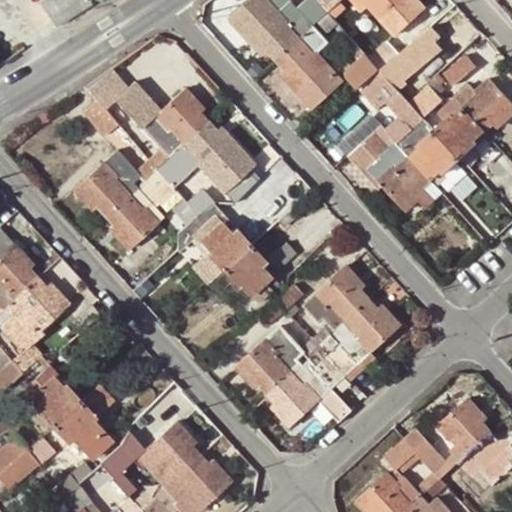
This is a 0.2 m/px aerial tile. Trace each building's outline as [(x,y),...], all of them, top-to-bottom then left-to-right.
[(43,0),(40,3),(57,29),(94,6),(90,0),(43,0)] [(267,48),(275,58),(314,24),(292,0),(246,0),(230,14),(258,46),(262,43),(267,48)] [(318,20),(328,11),(322,5),(317,0),(304,0),(305,0),(315,11),(310,16),(315,23),(318,20)] [(317,0),(322,5),(328,11),(339,2),(340,0),(317,0)] [(368,0),(354,0),(362,9),(367,4),(370,1),(368,0)] [(368,0),(370,1),(367,4),(394,34),(426,7),(419,0),(368,0)] [(328,11),(334,18),(344,8),(339,2),(328,11)] [(334,18),(328,11),(318,20),(327,32),(337,22),(334,18)] [(314,24),(275,58),(285,68),(291,75),(287,78),(313,106),(344,79),(318,51),(329,41),(314,24)] [(442,35),(433,26),(401,54),(383,71),(402,92),(410,85),(408,82),(445,50),(436,41),(442,35)] [(386,37),(366,53),(373,60),(391,43),(386,37)] [(263,52),(267,48),(262,43),(258,46),(263,52)] [(383,71),(401,54),(391,43),(373,60),(383,71)] [(359,90),(361,88),(383,71),(373,60),(366,53),(359,45),(354,50),(363,60),(350,72),(350,79),(359,90)] [(445,75),(455,85),(478,65),(469,54),(445,75)] [(291,75),(285,68),(281,72),(287,78),(291,75)] [(458,160),(462,156),(435,127),(402,92),(383,71),(361,88),(380,111),(396,99),(406,111),(385,130),(431,179),(441,171),(447,177),(445,178),(450,185),(467,170),(458,160)] [(116,124),(125,134),(135,125),(121,111),(135,98),(113,74),(90,96),(94,100),(116,124)] [(429,80),(441,93),(446,89),(434,76),(429,80)] [(457,96),(487,128),(494,123),(501,117),(504,121),(511,114),(511,102),(490,78),(477,90),(471,83),(457,96)] [(163,149),(169,156),(173,152),(209,121),(200,110),(194,105),(198,101),(185,87),(142,125),(164,148),(163,149)] [(487,128),(457,96),(445,106),(450,113),(435,127),(462,156),(477,143),(474,140),(487,128)] [(103,137),(116,124),(94,100),(79,112),(103,137)] [(194,105),(200,110),(203,106),(198,101),(194,105)] [(511,130),(511,114),(504,121),(497,127),(505,137),(511,130)] [(501,117),(494,123),(497,127),(504,121),(501,117)] [(209,121),(173,152),(190,171),(199,163),(224,191),(255,163),(227,133),(224,137),(218,131),(209,121)] [(437,185),(431,179),(385,130),(380,124),(346,154),(380,190),(384,186),(406,210),(418,199),(425,207),(442,191),(437,185)] [(222,128),(218,131),(224,137),(227,133),(222,128)] [(156,167),(169,156),(163,149),(150,161),(156,167)] [(144,179),(137,173),(117,150),(73,189),(85,202),(90,198),(95,205),(104,215),(135,187),(144,179)] [(156,167),(162,174),(175,162),(169,156),(156,167)] [(156,167),(150,161),(137,173),(144,179),(156,167)] [(162,200),(175,188),(162,174),(156,167),(144,179),(162,200)] [(441,171),(431,179),(437,185),(445,178),(447,177),(441,171)] [(163,218),(135,187),(104,215),(115,226),(121,232),(116,236),(129,250),(163,218)] [(304,220),(321,205),(312,195),(296,211),(304,220)] [(91,210),(95,205),(90,198),(85,202),(91,210)] [(279,222),(291,210),(284,203),(272,215),(279,222)] [(297,216),(291,210),(279,222),(284,227),(297,216)] [(202,240),(222,222),(215,213),(195,232),(202,240)] [(208,254),(224,271),(253,245),(237,227),(232,232),(222,222),(202,240),(211,251),(208,254)] [(121,232),(115,226),(110,230),(116,236),(121,232)] [(0,308),(37,276),(29,267),(24,260),(28,256),(2,227),(0,228),(0,308)] [(286,239),(265,258),(267,261),(277,269),(297,250),(286,239)] [(253,291),(262,282),(271,274),(263,264),(267,261),(265,258),(253,245),(224,271),(238,287),(241,284),(250,293),(253,291)] [(24,260),(29,267),(34,263),(28,256),(24,260)] [(332,331),(369,297),(360,288),(354,282),(359,278),(346,264),(303,304),(318,321),(321,319),(332,331)] [(241,302),(250,293),(241,284),(238,287),(224,271),(214,281),(236,306),(241,302)] [(262,282),(270,291),(279,282),(271,274),(262,282)] [(37,276),(0,308),(2,310),(6,306),(11,313),(10,314),(30,337),(68,302),(51,281),(46,286),(37,276)] [(282,309),(289,317),(297,310),(290,302),(306,288),(297,278),(287,287),(274,300),(282,309)] [(354,282),(360,288),(364,284),(359,278),(354,282)] [(253,316),(269,303),(263,297),(270,291),(262,282),(253,291),(260,299),(248,309),(253,316)] [(241,302),(248,309),(260,299),(253,291),(250,293),(241,302)] [(330,333),(316,345),(344,376),(366,355),(400,323),(387,309),(383,313),(378,307),(369,297),(332,331),(330,333)] [(282,309),(274,300),(269,303),(253,316),(264,327),(282,309)] [(382,303),(378,307),(383,313),(387,309),(382,303)] [(77,334),(95,318),(86,307),(68,323),(77,334)] [(257,383),(266,392),(316,345),(311,340),(300,350),(279,326),(235,366),(253,386),(257,383)] [(324,328),(311,340),(316,345),(330,333),(324,328)] [(30,339),(10,356),(21,369),(40,353),(30,339)] [(316,345),(266,392),(276,402),(281,409),(277,412),(289,427),(344,376),(316,345)] [(366,355),(344,376),(349,381),(371,361),(366,355)] [(21,369),(10,356),(0,364),(0,382),(4,387),(24,372),(21,369)] [(21,390),(54,427),(55,426),(83,401),(66,383),(63,385),(47,366),(21,390)] [(111,405),(96,389),(83,401),(55,426),(54,427),(68,443),(74,438),(91,457),(110,440),(102,431),(105,429),(95,418),(111,405)] [(435,471),(442,479),(453,469),(460,463),(494,433),(483,422),(476,414),(480,411),(468,398),(438,426),(451,439),(444,445),(451,453),(445,459),(427,440),(436,432),(425,420),(405,439),(415,450),(435,471)] [(281,409),(276,402),(271,406),(277,412),(281,409)] [(476,414),(483,422),(487,418),(480,411),(476,414)] [(140,454),(167,485),(201,455),(192,446),(196,441),(177,420),(140,454)] [(0,451),(0,463),(6,470),(36,443),(25,431),(0,451)] [(36,443),(6,470),(18,484),(48,457),(50,459),(62,448),(48,432),(36,443)] [(500,441),(494,433),(460,463),(472,477),(480,470),(492,485),(511,467),(511,444),(511,445),(507,448),(500,441)] [(101,461),(102,463),(110,472),(136,450),(123,436),(120,443),(101,461)] [(505,436),(500,441),(507,448),(511,445),(505,436)] [(396,466),(415,450),(405,439),(386,456),(396,466)] [(153,498),(141,508),(144,511),(176,511),(179,510),(181,511),(196,511),(231,480),(219,466),(214,471),(208,464),(201,455),(167,485),(153,498)] [(213,459),(208,464),(214,471),(219,466),(213,459)] [(110,472),(102,463),(89,474),(80,464),(40,498),(52,511),(58,505),(75,489),(85,500),(97,490),(109,502),(111,502),(118,495),(125,489),(110,472)] [(397,480),(404,475),(396,466),(390,472),(397,480)] [(453,469),(442,479),(446,483),(457,473),(453,469)] [(377,511),(404,511),(423,495),(404,475),(397,480),(390,472),(388,470),(357,499),(368,511),(369,511),(374,508),(377,511)] [(422,482),(429,490),(442,479),(435,471),(422,482)] [(442,479),(429,490),(434,494),(446,483),(442,479)] [(75,489),(58,505),(63,511),(75,511),(84,505),(87,502),(85,500),(75,489)] [(135,501),(141,508),(153,498),(145,491),(135,501)] [(423,495),(404,511),(454,511),(439,494),(430,503),(423,495)] [(122,511),(123,511),(129,506),(118,495),(111,502),(119,511),(122,511)] [(136,511),(141,508),(135,501),(129,506),(123,511),(122,511),(136,511)]
